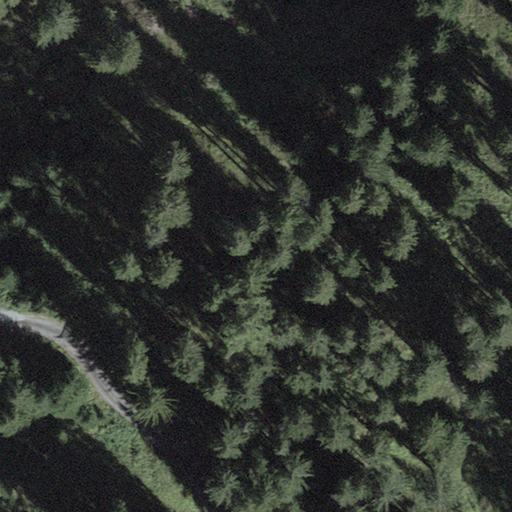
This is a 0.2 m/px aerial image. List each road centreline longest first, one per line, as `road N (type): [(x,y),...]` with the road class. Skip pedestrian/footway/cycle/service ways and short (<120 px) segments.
road 1 (track): [(489,511),(468,409),(439,331),(363,228),(280,164),(145,100),(93,58),(0,15)]
road 2 (track): [(214,511),(180,457),(75,347),(51,328),(0,318)]
